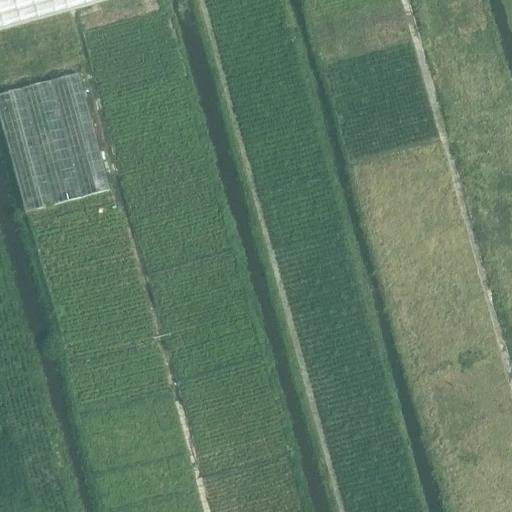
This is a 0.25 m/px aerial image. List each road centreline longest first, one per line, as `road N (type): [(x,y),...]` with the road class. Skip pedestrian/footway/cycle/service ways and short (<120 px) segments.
road 1 (track): [(72,12),(207,511)]
road 2 (track): [(404,0),(511,380)]
